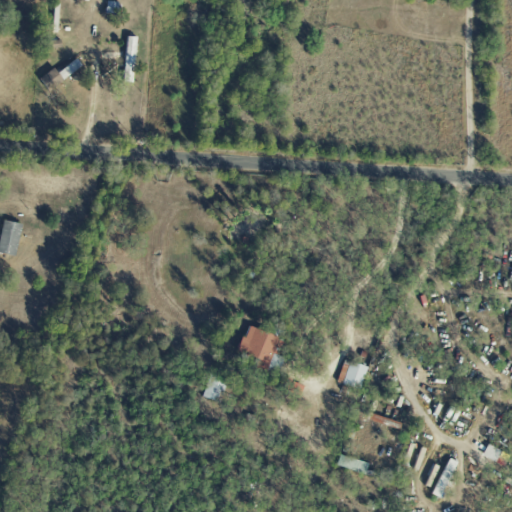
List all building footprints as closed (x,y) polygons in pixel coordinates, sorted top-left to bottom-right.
[(122,82),(131,83),(136,38),(127,37),(122,82)] [(82,70),(77,61),(55,73),(54,69),(39,78),(46,90),(82,70)] [(20,224),(1,222),(0,227),(0,254),(16,256),(20,224)] [(279,338),(246,326),(237,352),(254,358),(252,363),(277,372),(283,358),(272,354),(279,338)] [(367,368),(344,360),(336,382),(358,390),(367,368)] [(226,379),(209,375),(203,398),(220,403),(226,379)] [(398,430),(400,423),(370,415),(368,421),(398,430)] [(335,465),(364,474),(367,464),(338,455),(335,465)]
